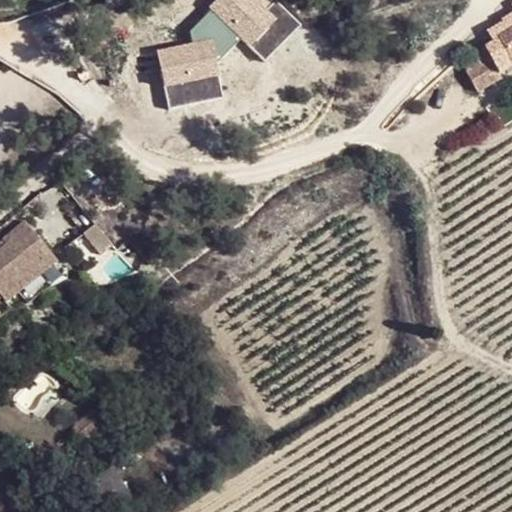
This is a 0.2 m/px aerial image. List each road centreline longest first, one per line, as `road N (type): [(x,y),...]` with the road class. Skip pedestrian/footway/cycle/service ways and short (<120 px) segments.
road 1 (track): [(0,42),(90,94),(122,152),(155,170),(238,170),(351,134),(386,136),(423,165),(449,333),(511,370)]
road 2 (unknown): [(32,61),(137,0)]
